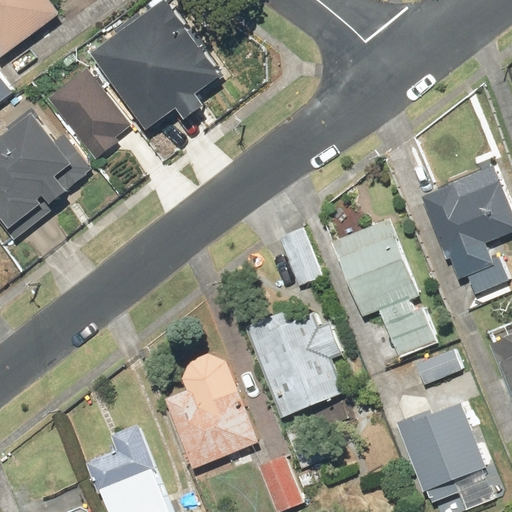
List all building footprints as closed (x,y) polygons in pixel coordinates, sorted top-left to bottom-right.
[(0,0),(0,61),(60,19),(45,0),(0,0)] [(165,7),(92,59),(146,136),(174,116),(182,127),(202,114),(193,101),(219,83),(165,7)] [(84,75),(49,103),(99,164),(120,147),(115,142),(129,131),(84,75)] [(0,106),(13,96),(0,79),(0,106)] [(57,141),(33,110),(6,132),(0,124),(0,227),(8,237),(44,207),(48,212),(95,174),(64,135),(57,141)] [(500,261),(491,264),(484,247),(511,236),(511,221),(493,171),(422,198),(446,263),(450,261),(459,283),(466,280),(473,298),(509,285),(500,261)] [(386,224),(332,247),(363,321),(379,314),(399,361),(437,345),(386,224)] [(324,279),(306,231),(281,240),(300,288),(324,279)] [(307,306),(246,328),(280,421),(342,398),(330,363),(344,358),(332,326),(317,332),(307,306)] [(511,338),(488,348),(511,405),(511,338)] [(464,374),(456,352),(415,367),(423,389),(464,374)] [(184,393),(165,402),(195,471),(255,445),(216,355),(175,372),(184,393)] [(434,414),(397,426),(422,498),(487,475),(463,408),(435,417),(434,414)] [(119,452),(89,464),(107,511),(169,511),(137,429),(114,439),(119,452)] [(286,458),(260,467),(275,511),(292,511),(304,508),(286,458)]
